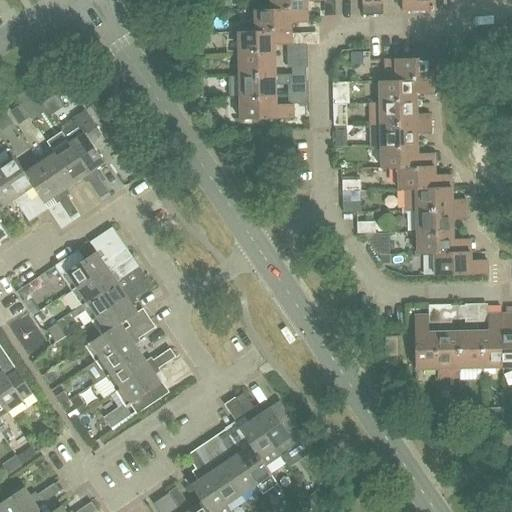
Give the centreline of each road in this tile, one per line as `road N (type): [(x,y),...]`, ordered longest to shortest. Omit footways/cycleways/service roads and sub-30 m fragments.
road 1 (residential): [(326,205),(321,56),(342,30),(462,28),(485,9),(511,9)]
road 2 (tertiary): [(436,511),(258,251)]
road 3 (tertiary): [(258,251),(91,0)]
road 4 (residential): [(0,267),(41,257),(115,207),(130,210),(190,297)]
road 5 (residential): [(326,205),(382,285),(401,292),(511,288)]
road 6 (residential): [(139,511),(124,489),(196,427),(196,407)]
road 7 (residential): [(196,407),(172,411),(79,470)]
